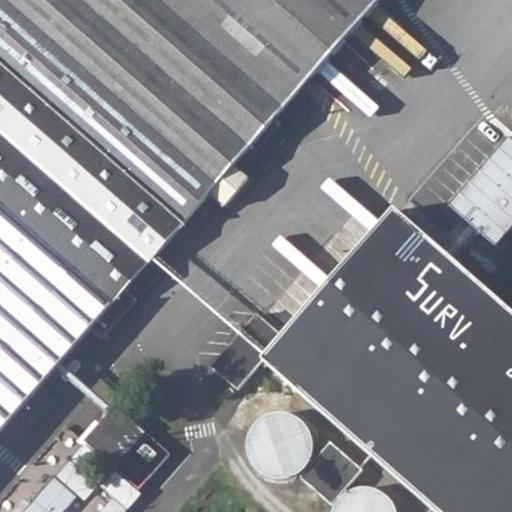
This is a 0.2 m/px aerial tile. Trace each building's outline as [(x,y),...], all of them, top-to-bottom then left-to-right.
[(0,0),(0,434),(99,321),(110,330),(137,299),(126,290),(131,284),(142,293),(163,269),(152,260),(246,152),(262,166),(290,134),(274,121),(379,0),(0,0)] [(511,135),(511,136),(450,204),(497,246),(511,229),(511,135)] [(265,361),(436,511),(511,511),(511,312),(396,210),(285,336),(263,317),(216,371),(239,391),(265,361)] [(93,434),(148,482),(179,446),(124,398),(93,434)] [(294,477),(307,468),(309,469),(304,474),(336,502),(340,497),(342,498),(334,510),(334,511),(396,511),(395,506),(388,497),(376,490),(360,489),(346,495),(344,493),(364,470),(332,442),(312,465),(310,463),(314,450),(313,434),(307,425),(296,417),(278,413),(263,419),(252,432),(249,441),(249,452),(257,468),(272,478),(286,479),(294,477)] [(65,511),(85,490),(63,470),(26,511),(65,511)]
